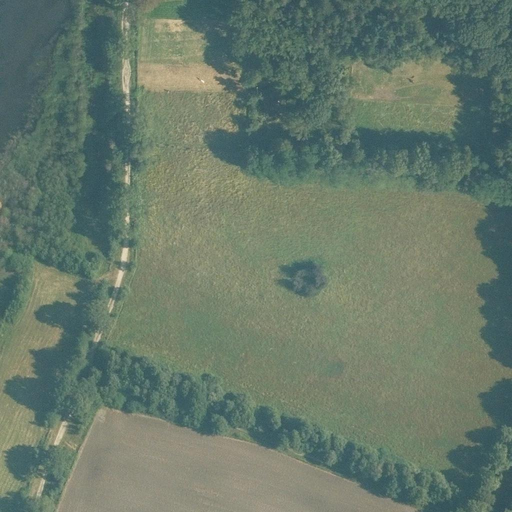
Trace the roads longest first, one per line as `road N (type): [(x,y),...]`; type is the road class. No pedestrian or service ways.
road 1 (track): [(86,368),(125,255),(125,0)]
road 2 (track): [(31,511),(86,368)]
